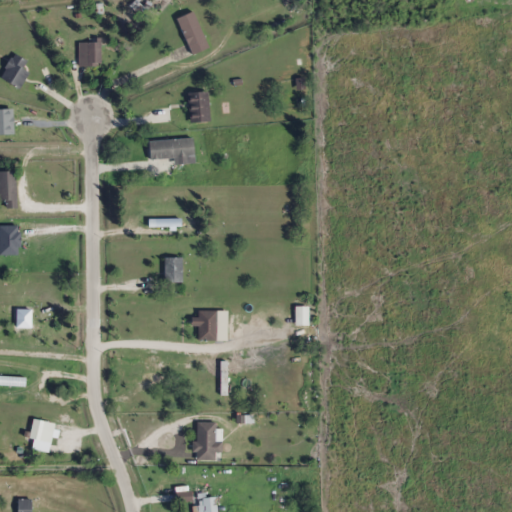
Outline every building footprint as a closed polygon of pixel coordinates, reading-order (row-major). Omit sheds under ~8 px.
[(177,18),(192,56),(210,48),(194,11),(177,18)] [(102,65),(102,42),(79,42),(79,65),(102,65)] [(24,69),(29,60),(14,52),(1,77),(21,88),(30,72),(24,69)] [(190,122),(210,122),(210,91),(190,91),(190,122)] [(17,135),(17,108),(7,108),(7,135),(17,135)] [(148,140),(149,159),(175,158),(175,164),(196,163),(195,138),(148,140)] [(7,209),(18,209),(18,172),(0,171),(0,199),(7,200),(7,209)] [(182,257),(165,257),(165,283),(182,283),(182,257)] [(295,325),(309,325),(309,305),(295,305),(295,325)] [(217,311),(196,311),(196,326),(199,326),(199,339),(217,340),(217,311)] [(176,370),(176,359),(138,359),(138,370),(176,370)] [(55,422),(33,418),(29,437),(52,441),(55,422)] [(216,442),(216,421),(196,421),(196,460),(215,460),(215,451),(222,451),(222,442),(216,442)] [(32,511),(33,498),(18,498),(18,511),(32,511)]
